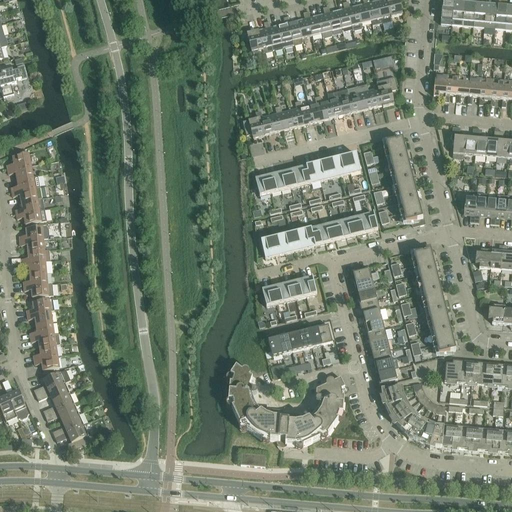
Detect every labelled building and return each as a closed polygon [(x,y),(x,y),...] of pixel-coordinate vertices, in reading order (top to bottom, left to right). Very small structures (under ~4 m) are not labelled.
[(389,0),(383,0),(384,1),(377,3),(381,20),(381,21),(382,26),(392,24),(391,19),(387,1),(389,0)] [(389,0),(387,1),(391,19),(393,19),(402,17),(397,0),(389,0)] [(364,6),(357,8),(361,25),(371,23),(367,6),(370,5),(369,2),(363,3),(364,6)] [(377,3),(370,5),(367,6),(371,23),(381,21),(381,20),(377,3)] [(440,27),(452,28),(454,4),(443,3),(442,9),(439,9),(438,17),(441,18),(440,27)] [(465,5),(454,4),(452,28),(462,29),(465,5)] [(465,5),(462,29),(473,30),(475,6),(465,5)] [(475,6),(473,30),(484,31),(486,7),(475,6)] [(344,11),(337,13),(342,30),(351,28),(347,11),(350,10),(349,7),(344,8),(344,11)] [(484,31),(495,32),(497,8),(486,7),(484,31)] [(357,8),(350,10),(347,11),(351,28),(352,32),(354,33),(361,32),(362,30),(361,25),(357,8)] [(495,32),(505,33),(508,9),(497,8),(495,32)] [(329,12),(324,13),(324,16),(317,18),(322,35),(323,40),(325,41),(332,39),(333,37),(332,33),(327,15),(330,15),(329,12)] [(327,15),(332,33),(342,30),(337,13),(330,15),(327,15)] [(310,20),(309,17),(304,18),(305,21),(298,23),(302,40),(312,38),(307,20),(310,20)] [(307,20),(312,38),(322,35),(317,18),(310,20),(307,20)] [(285,26),(278,28),(283,49),(285,51),(292,49),(293,47),(288,25),(290,25),(290,22),(284,23),(285,26)] [(302,40),(298,23),(290,25),(288,25),(293,47),(295,48),(302,46),(303,45),(302,40)] [(270,26),(264,28),(265,31),(258,33),(262,50),(263,50),(263,51),(263,52),(263,54),(265,56),(272,54),(273,52),(268,30),(271,30),(270,26)] [(278,28),(271,30),(268,30),(273,52),(275,53),(282,51),(283,49),(278,28)] [(262,50),(258,33),(247,35),(248,38),(245,39),(246,44),(249,43),(252,54),(261,52),(263,52),(263,51),(263,50),(262,50)] [(0,86),(4,100),(14,97),(11,87),(17,85),(16,82),(22,81),(19,70),(2,74),(2,76),(0,77),(0,86)] [(338,85),(345,83),(342,70),(317,77),(318,81),(335,77),(338,85)] [(445,100),(447,78),(435,76),(433,99),(445,100)] [(447,78),(445,100),(445,104),(449,105),(450,96),(457,97),(458,79),(447,78)] [(383,108),(382,108),(383,109),(384,109),(394,106),(390,93),(397,91),(394,79),(389,80),(389,81),(376,84),(378,90),(383,108)] [(458,79),(457,97),(456,105),(460,106),(461,97),(468,98),(470,80),(458,79)] [(479,99),(481,81),(470,80),(468,98),(467,106),(472,107),(472,98),(479,99)] [(492,82),(481,81),(479,99),(484,100),(484,101),(489,102),(490,100),(491,100),(492,82)] [(492,82),(491,100),(502,101),(504,83),(492,82)] [(502,101),(511,101),(511,83),(504,83),(502,101)] [(359,95),(363,113),(373,110),(368,93),(367,86),(366,86),(366,87),(357,89),(359,95)] [(348,98),(353,115),(363,113),(359,95),(357,89),(356,89),(357,89),(348,92),(347,91),(348,98)] [(378,90),(368,93),(373,110),(382,108),(383,108),(378,90)] [(340,93),(337,94),(343,118),(353,115),(348,98),(341,100),(340,93)] [(327,96),(329,103),(333,120),(343,118),(337,94),(336,94),(337,94),(328,97),(328,96),(327,96)] [(322,105),(321,101),(315,103),(316,106),(309,108),(313,125),(323,123),(319,105),(322,105)] [(319,105),(323,123),(333,120),(329,103),(322,105),(319,105)] [(299,110),(302,109),(301,106),(296,108),(296,111),(289,113),(294,130),(304,128),(299,110)] [(299,110),(304,128),(313,125),(309,108),(302,109),(299,110)] [(269,118),(274,135),(284,133),(279,115),(282,114),(281,111),(276,113),(277,116),(269,118)] [(294,130),(289,113),(282,114),(279,115),(284,133),(294,130)] [(259,120),(262,119),(261,116),(256,118),(257,121),(243,124),(246,139),(252,137),(253,142),(263,139),(265,139),(264,138),(259,120)] [(264,138),(274,135),(269,118),(262,119),(259,120),(264,138)] [(464,157),(466,139),(459,139),(460,130),(453,129),(451,141),(454,142),(453,159),(454,161),(462,162),(464,160),(464,157)] [(472,140),(466,139),(464,157),(464,162),(469,162),(475,162),(475,158),(477,132),(473,131),(472,140)] [(482,132),(477,132),(475,158),(486,158),(487,141),(481,141),(482,132)] [(486,158),(496,159),(499,134),(494,133),(493,142),(487,141),(486,158)] [(496,159),(507,160),(509,143),(503,143),(503,134),(499,134),(496,159)] [(412,224),(413,229),(424,227),(402,141),(385,145),(405,225),(412,224)] [(361,174),(356,155),(355,155),(356,156),(346,158),(350,176),(361,174)] [(7,167),(8,172),(31,168),(29,156),(13,159),(14,166),(7,167)] [(341,179),(350,176),(346,158),(345,158),(346,159),(337,161),(336,160),(341,179)] [(326,163),(331,181),(341,179),(336,160),(336,161),(327,163),(326,163)] [(316,165),(321,184),(331,181),(326,163),(326,164),(317,166),(317,165),(316,165)] [(306,168),(311,186),(321,184),(316,165),(316,166),(307,168),(306,168)] [(16,176),(17,182),(33,179),(31,168),(8,172),(9,177),(16,176)] [(296,170),(301,189),(311,186),(306,168),(306,169),(297,171),(297,170),(296,170)] [(301,189),(296,170),(296,171),(287,173),(286,173),(291,191),(301,189)] [(281,194),(291,191),(286,173),(286,174),(277,176),(277,175),(281,194)] [(267,178),(271,196),(281,194),(277,175),(276,175),(276,176),(267,178)] [(38,178),(33,179),(17,182),(18,189),(11,190),(12,195),(40,189),(38,178)] [(271,196),(267,178),(266,178),(266,179),(256,181),(256,180),(255,181),(260,199),(271,196)] [(42,201),(40,189),(12,195),(13,199),(20,198),(21,204),(42,201)] [(470,225),(474,225),(476,201),(477,201),(477,200),(465,198),(465,205),(462,205),(461,212),(464,212),(464,216),(470,216),(470,225)] [(44,212),(42,201),(21,204),(23,211),(16,212),(16,217),(44,212)] [(476,201),(474,225),(479,226),(480,217),(485,217),(487,202),(477,201),(476,201)] [(487,202),(485,217),(491,218),(490,227),(495,227),(497,202),(487,202)] [(506,219),(507,203),(497,202),(495,227),(499,228),(500,219),(506,219)] [(44,212),(16,217),(17,222),(24,220),(26,227),(47,223),(44,212)] [(363,218),(368,237),(368,236),(377,233),(377,234),(378,234),(374,215),(363,218)] [(353,221),(357,239),(358,239),(358,238),(367,236),(368,237),(363,218),(353,221)] [(342,223),(347,242),(347,241),(357,238),(357,239),(353,221),(342,223)] [(332,226),(337,244),(337,243),(346,241),(347,242),(342,223),(332,226)] [(321,229),(326,247),(326,246),(336,244),(337,244),(332,226),(321,229)] [(20,243),(43,241),(48,241),(48,240),(49,239),(49,232),(47,230),(47,229),(26,231),(27,238),(20,239),(20,243)] [(311,231),(316,250),(316,249),(325,246),(326,247),(321,229),(311,231)] [(301,234),(306,252),(306,251),(315,249),(315,250),(316,250),(311,231),(301,234)] [(291,236),(296,255),(296,254),(305,251),(305,252),(306,252),(301,234),(291,236)] [(281,239),(286,257),(286,256),(295,254),(295,255),(296,255),(291,236),(281,239)] [(271,241),(276,260),(276,259),(285,256),(285,257),(286,257),(281,239),(271,241)] [(43,241),(20,243),(21,248),(28,248),(28,254),(44,253),(43,241)] [(261,244),(266,262),(266,261),(275,259),(276,260),(271,241),(261,244)] [(413,257),(438,357),(455,353),(429,247),(418,250),(420,255),(413,257)] [(492,253),(490,271),(501,272),(503,248),(499,247),(499,252),(497,254),(492,253)] [(501,272),(511,273),(511,272),(511,255),(508,255),(507,253),(508,248),(503,248),(501,272)] [(479,270),(490,271),(492,253),(481,252),(480,256),(476,256),(475,266),(480,266),(479,270)] [(44,253),(28,254),(29,261),(22,261),(22,266),(45,264),(51,264),(50,253),(44,253)] [(30,270),(30,277),(46,275),(45,264),(22,266),(23,271),(30,270)] [(352,276),(355,287),(372,282),(379,281),(378,274),(371,276),(370,272),(352,276)] [(482,281),(480,272),(474,274),(477,283),(482,281)] [(47,287),(46,275),(30,277),(31,283),(24,284),(24,289),(47,287)] [(302,281),(307,299),(317,297),(312,278),(311,278),(312,279),(303,281),(302,281)] [(307,299),(302,281),(302,282),(293,284),(292,283),(297,302),(307,299)] [(355,287),(357,297),(375,292),(372,282),(355,287)] [(287,304),(297,302),(292,283),(292,284),(283,286),(282,286),(287,304)] [(32,300),(49,299),(54,298),(53,286),(47,287),(24,289),(25,294),(32,293),(32,300)] [(272,288),(277,307),(287,304),(282,286),(282,287),(273,289),(273,288),(272,288)] [(267,309),(277,307),(272,288),(272,289),(263,291),(262,291),(267,309)] [(357,297),(360,307),(377,302),(375,292),(357,297)] [(27,313),(28,317),(51,314),(55,313),(53,302),(49,302),(33,305),(34,312),(27,313)] [(377,302),(360,307),(362,317),(380,312),(377,302)] [(492,325),(503,326),(505,309),(494,308),(493,312),(489,311),(488,321),(492,321),(492,325)] [(511,331),(511,309),(505,309),(503,326),(509,327),(510,330),(510,331),(511,331)] [(362,317),(365,326),(382,322),(380,312),(362,317)] [(35,321),(37,328),(52,325),(51,314),(28,317),(28,322),(35,321)] [(365,326),(367,336),(385,332),(382,322),(365,326)] [(30,335),(31,340),(54,336),(52,325),(37,328),(37,334),(30,335)] [(318,330),(323,347),(333,345),(328,327),(325,328),(326,328),(318,330)] [(308,332),(313,350),(323,347),(318,330),(311,332),(311,331),(308,332)] [(306,333),(298,335),(303,352),(313,350),(308,332),(306,333)] [(367,336),(370,347),(387,342),(385,332),(367,336)] [(291,336),(288,337),(293,355),(303,352),(298,335),(291,337),(291,336)] [(54,336),(31,340),(32,345),(39,344),(40,350),(56,348),(54,336)] [(279,340),(283,357),(293,355),(288,337),(286,338),(279,340)] [(283,357),(279,340),(271,342),(271,341),(268,342),(272,360),(283,357)] [(390,352),(387,342),(370,347),(372,356),(390,352)] [(34,358),(35,363),(58,359),(56,348),(40,350),(41,357),(34,358)] [(390,352),(372,356),(375,366),(392,362),(390,352)] [(58,359),(35,363),(35,367),(42,366),(43,373),(59,371),(58,359)] [(395,372),(392,362),(375,366),(377,376),(395,372)] [(462,386),(464,364),(453,363),(452,366),(446,366),(444,384),(446,384),(448,386),(449,386),(451,387),(453,387),(455,386),(456,385),(462,386)] [(464,364),(462,386),(467,386),(468,387),(470,388),(471,389),(472,389),(474,365),(464,364)] [(484,366),(474,365),(472,389),(473,389),(475,388),(477,387),(482,388),(484,366)] [(492,391),(494,367),(484,366),(482,388),(487,388),(488,389),(490,390),(492,390),(492,391)] [(494,367),(492,391),(492,390),(494,390),(496,390),(497,389),(502,389),(504,368),(494,367)] [(303,449),(304,449),(320,441),(320,439),(324,435),(328,438),(338,422),(337,421),(339,415),(343,416),(344,397),(342,396),(342,390),(345,389),(341,380),(335,382),(334,381),(332,380),(330,380),(329,380),(327,381),(326,383),(326,385),(326,386),(317,391),(316,400),(316,402),(316,404),(317,405),(318,405),(320,406),(321,404),(324,405),(321,412),(317,419),(311,424),(304,427),(299,416),(282,415),(282,412),(272,411),(265,421),(259,417),(254,410),(250,403),(249,395),(250,387),(253,379),(250,377),(250,376),(250,374),(250,372),(248,371),(247,370),(245,370),(243,371),(242,372),(236,368),(231,376),(234,379),(232,384),(230,384),(229,403),(233,404),(234,409),(232,410),(240,428),(244,426),(248,430),(247,432),(262,443),(277,444),(277,445),(277,447),(278,448),(279,449),(280,450),(281,450),(282,450),(283,450),(285,450),(286,450),(286,448),(303,449)] [(511,393),(511,392),(511,368),(504,368),(502,389),(507,390),(509,391),(510,392),(511,392),(511,393)] [(36,398),(65,385),(71,383),(66,372),(43,382),(46,388),(34,393),(36,398)] [(395,372),(377,376),(380,386),(397,382),(395,372)] [(70,396),(65,386),(65,385),(36,398),(39,403),(50,398),(53,403),(70,396)] [(383,398),(384,403),(403,397),(402,388),(381,391),(382,398),(383,398)] [(29,417),(26,410),(19,393),(8,398),(17,420),(18,422),(20,421),(23,422),(27,420),(28,417),(29,417)] [(417,399),(419,404),(426,399),(424,395),(417,399)] [(70,396),(53,403),(55,409),(43,414),(46,419),(75,406),(70,396)] [(407,404),(403,397),(384,403),(386,407),(385,408),(388,413),(407,404)] [(0,409),(6,425),(17,420),(8,398),(0,401),(0,409)] [(426,399),(419,404),(424,408),(430,402),(426,399)] [(424,408),(428,412),(433,405),(430,402),(424,408)] [(391,419),(394,422),(410,410),(407,404),(388,413),(390,419),(391,419)] [(428,412),(433,414),(437,407),(433,405),(428,412)] [(79,416),(75,406),(46,419),(48,424),(60,419),(62,424),(79,416)] [(396,427),(401,431),(416,416),(410,410),(394,422),(397,426),(396,427)] [(79,416),(62,424),(64,429),(53,435),(55,440),(84,427),(79,416)] [(422,421),(416,416),(401,431),(406,436),(406,435),(410,438),(422,421)] [(422,421),(410,438),(414,440),(414,442),(420,444),(429,424),(422,421)] [(429,424),(420,444),(425,447),(426,446),(431,447),(436,428),(429,424)] [(84,427),(55,440),(57,445),(69,440),(71,445),(67,447),(71,455),(95,444),(92,436),(89,437),(84,427)] [(436,428),(431,447),(435,448),(435,449),(441,450),(444,428),(436,428)] [(441,452),(452,453),(454,429),(444,428),(441,450),(441,452)] [(454,429),(452,453),(462,454),(464,430),(454,429)] [(462,454),(472,455),(474,431),(464,430),(462,454)] [(472,455),(482,456),(484,432),(474,431),(472,455)] [(494,433),(484,432),(482,456),(492,457),(494,433)] [(494,433),(492,457),(502,458),(504,434),(494,433)] [(502,458),(511,458),(511,434),(504,434),(502,458)] [(241,468),(265,470),(266,458),(242,456),(241,468)]
